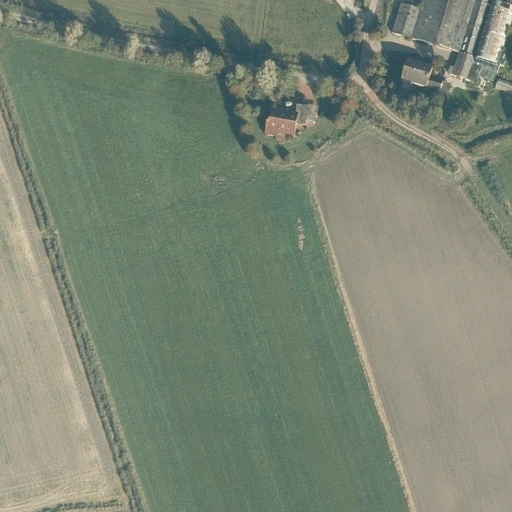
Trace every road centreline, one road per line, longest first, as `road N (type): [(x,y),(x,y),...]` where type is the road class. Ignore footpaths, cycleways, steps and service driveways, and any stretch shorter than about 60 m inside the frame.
road 1 (residential): [(0,14),(339,84),(357,81),(366,50),(452,61)]
road 2 (track): [(511,234),(462,161),(403,126),(357,81)]
